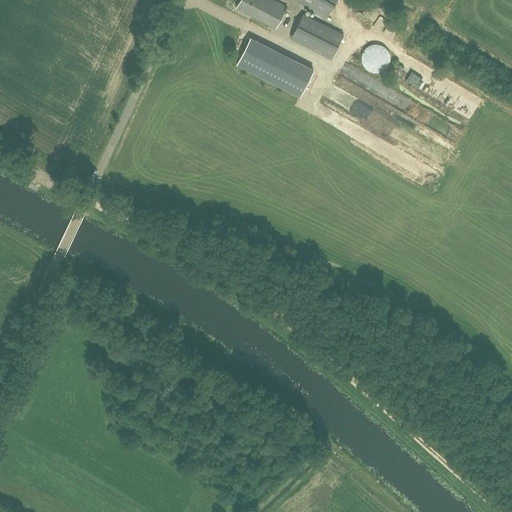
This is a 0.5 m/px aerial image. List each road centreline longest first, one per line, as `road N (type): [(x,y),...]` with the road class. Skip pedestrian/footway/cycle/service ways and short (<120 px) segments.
road 1 (track): [(497,511),(192,246),(85,201)]
road 2 (unclassified): [(0,384),(182,0)]
road 3 (track): [(308,106),(431,177)]
